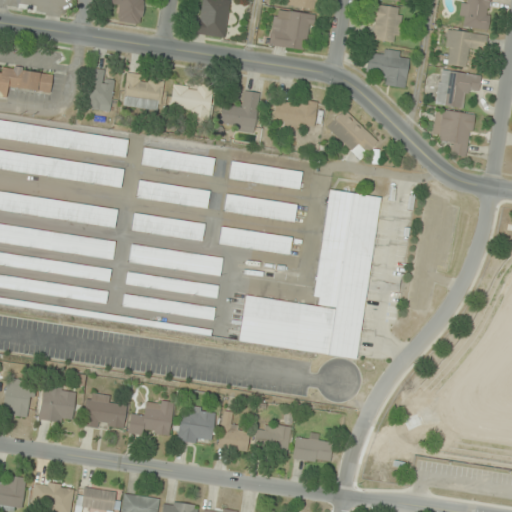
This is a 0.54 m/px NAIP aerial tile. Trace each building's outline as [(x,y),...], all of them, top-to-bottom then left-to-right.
[(117,20),(140,23),(143,0),(110,0),(110,5),(119,6),(117,20)] [(230,1),(226,0),(200,0),(195,34),(224,38),(230,1)] [(461,0),(458,25),(486,30),(490,0),(461,0)] [(400,41),(400,6),(370,6),(370,41),(400,41)] [(285,17),(273,16),(269,46),(308,50),(312,14),(286,11),(285,17)] [(469,68),(472,48),(483,49),(485,34),(447,30),(443,64),(469,68)] [(405,88),(410,53),(378,48),(377,54),(368,53),(365,73),(386,76),(385,86),(405,88)] [(8,88),(51,94),(54,73),(0,65),(0,96),(7,97),(8,88)] [(106,70),(91,68),(86,108),(110,111),(114,81),(105,79),(106,70)] [(435,105),(463,108),(465,92),(478,93),(480,74),(439,69),(435,105)] [(159,111),(164,79),(127,73),(122,105),(159,111)] [(171,108),(191,109),(191,119),(210,120),(212,85),(173,83),(171,108)] [(222,104),(219,127),(254,132),(260,93),(243,91),(240,107),(222,104)] [(317,101),(298,100),(298,103),(275,101),(274,121),(283,122),(283,128),(315,130),(317,101)] [(360,160),(378,141),(344,108),(326,127),(360,160)] [(473,114),(436,109),(432,140),(450,142),(449,155),(468,157),(473,114)] [(0,138),(126,157),(128,139),(0,120),(0,138)] [(215,157),(144,147),(141,165),(212,175),(215,157)] [(0,170),(121,187),(124,168),(0,150),(0,170)] [(228,179),(300,188),(302,170),(230,161),(228,179)] [(136,199),(207,208),(210,189),(138,181),(136,199)] [(357,358),(379,196),(328,190),(313,305),(245,295),(238,342),(357,358)] [(118,207),(0,191),(0,210),(115,226),(118,207)] [(295,222),(297,204),(226,194),(223,212),(295,222)] [(205,223),(133,213),(131,232),(202,241),(205,223)] [(0,242),(114,257),(116,239),(0,223),(0,242)] [(290,255),(292,236),(220,227),(218,246),(290,255)] [(223,257),(131,244),(128,262),(220,275),(223,257)] [(0,252),(0,265),(110,280),(111,267),(0,252)] [(218,285),(127,272),(125,285),(217,297),(218,285)] [(0,274),(0,287),(106,303),(108,290),(0,274)] [(124,294),(122,307),(213,319),(215,307),(124,294)] [(4,409),(11,409),(11,416),(32,417),(35,379),(7,377),(4,409)] [(38,421),(62,424),(63,418),(73,419),(76,388),(42,384),(38,421)] [(83,427),(123,431),(126,405),(110,403),(111,394),(87,392),(83,427)] [(131,414),(128,432),(168,438),(174,402),(144,397),(142,415),(131,414)] [(176,440),(211,444),(215,409),(181,404),(176,440)] [(248,431),(239,430),(240,424),(231,424),(232,411),(221,411),(220,450),(248,450),(248,431)] [(264,430),(256,429),(254,449),(288,452),(290,426),(265,423),(264,430)] [(292,458),(329,464),(333,443),(295,437),(292,458)] [(0,508),(22,510),(25,478),(4,476),(4,481),(0,480),(0,508)] [(70,511),(74,487),(35,481),(32,503),(42,504),(41,511),(43,511),(70,511)] [(113,511),(115,490),(78,489),(77,511),(107,511),(113,511)] [(157,511),(159,499),(123,494),(120,511),(157,511)] [(161,511),(195,511),(197,505),(163,501),(161,511)]
